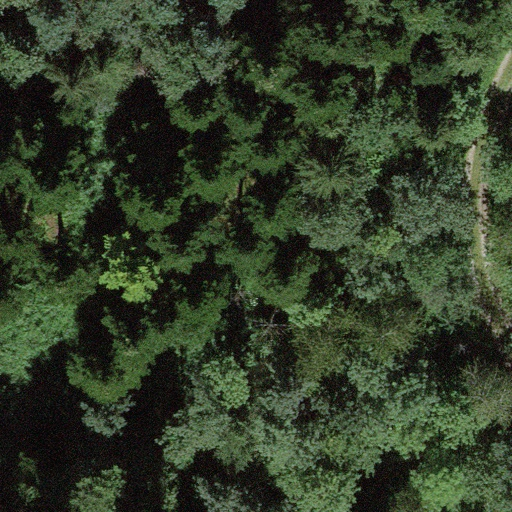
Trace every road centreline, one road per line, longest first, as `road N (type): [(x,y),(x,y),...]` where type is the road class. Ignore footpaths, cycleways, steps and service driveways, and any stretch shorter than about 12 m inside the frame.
road 1 (track): [(0,365),(462,213)]
road 2 (track): [(511,354),(469,270),(462,213),(511,84)]
